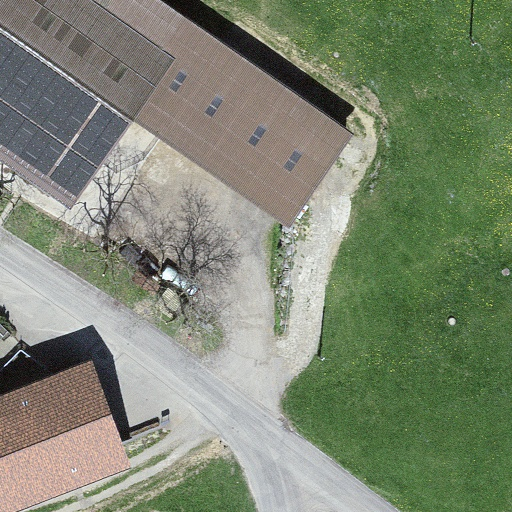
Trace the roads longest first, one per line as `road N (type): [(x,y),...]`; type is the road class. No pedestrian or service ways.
road 1 (residential): [(374,511),(0,254)]
road 2 (track): [(220,401),(61,488),(0,505)]
